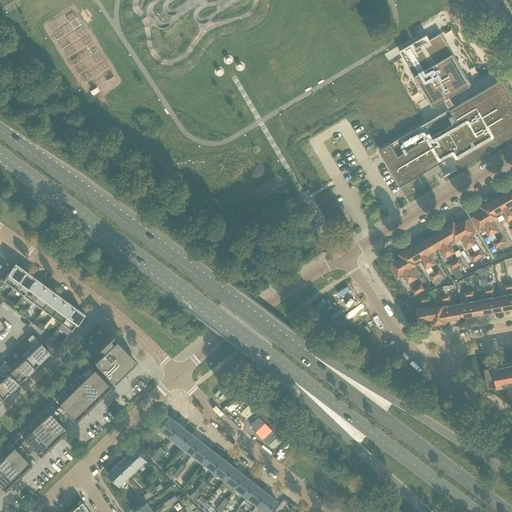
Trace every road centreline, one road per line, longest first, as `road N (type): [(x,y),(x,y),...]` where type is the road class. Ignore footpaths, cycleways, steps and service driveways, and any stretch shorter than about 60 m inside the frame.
road 1 (trunk): [(309,361),(0,131)]
road 2 (trunk): [(0,154),(295,375)]
road 3 (trunk): [(508,511),(309,361)]
road 4 (trunk): [(511,479),(394,402),(309,361)]
road 5 (trunk): [(295,375),(474,511)]
road 6 (residential): [(0,505),(156,354)]
road 7 (residential): [(331,511),(241,440),(179,376)]
road 8 (tertiary): [(179,376),(344,257)]
road 9 (tertiary): [(344,257),(511,159)]
road 10 (trunk): [(295,375),(425,511)]
road 11 (residential): [(156,354),(16,242)]
road 12 (residential): [(428,368),(402,344),(344,257)]
road 13 (tertiary): [(78,472),(179,376)]
